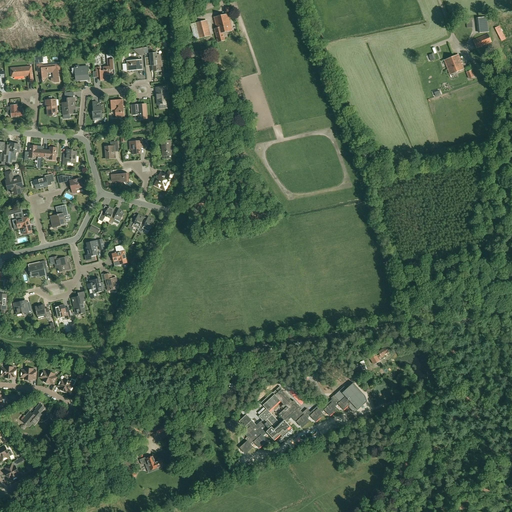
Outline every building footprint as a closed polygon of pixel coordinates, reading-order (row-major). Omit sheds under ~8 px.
[(213,17),(216,28),(214,29),(217,43),(226,41),(224,33),(233,31),(229,14),(213,17)] [(207,20),(197,22),(201,38),(211,35),(207,20)] [(488,34),(484,35),(472,40),(476,49),(488,44),(492,42),(488,34)] [(198,51),(195,51),(188,53),(189,58),(190,64),(193,63),(193,58),(199,56),(198,51)] [(150,53),(150,58),(151,66),(153,66),(153,72),(163,71),(162,61),(161,61),(160,55),(157,55),(157,53),(150,53)] [(108,55),(108,59),(109,66),(104,67),(104,71),(101,71),(100,67),(95,67),(96,78),(100,77),(100,81),(105,80),(105,75),(110,75),(110,70),(114,70),(113,58),(113,54),(108,55)] [(460,60),(459,56),(458,55),(444,60),(450,74),(464,69),(461,63),(460,63),(459,60),(460,60)] [(127,64),(123,64),(123,71),(142,70),(141,60),(127,61),(127,64)] [(41,68),(41,72),(42,81),(44,81),(48,76),(48,72),(54,72),(54,78),(51,78),(51,80),(54,83),(59,82),(58,70),(60,70),(59,64),(43,66),(43,64),(37,65),(37,68),(40,67),(41,68)] [(72,71),(71,71),(71,72),(72,72),(72,74),(75,74),(76,81),(81,80),(89,79),(87,66),(79,67),(79,66),(74,66),(75,68),(72,68),(72,71)] [(13,68),(10,68),(11,77),(14,77),(29,76),(29,83),(33,82),(32,67),(13,68)] [(472,70),(466,72),(469,79),(474,77),(472,70)] [(166,93),(166,87),(156,88),(158,105),(167,104),(167,99),(168,98),(168,93),(166,93)] [(65,103),(62,103),(63,119),(70,118),(69,114),(73,114),(73,110),(75,110),(75,102),(74,98),(68,98),(67,92),(65,93),(65,99),(65,103)] [(45,100),(45,104),(47,104),(48,114),(53,114),(53,115),(58,114),(57,100),(52,100),(52,96),(49,97),(49,100),(45,100)] [(110,101),(111,110),(114,110),(115,108),(115,104),(119,104),(119,109),(116,109),(115,111),(116,117),(124,117),(123,99),(110,101)] [(93,122),(103,121),(101,106),(97,107),(97,102),(92,102),(94,114),(92,114),(93,122)] [(11,113),(11,117),(23,116),(23,109),(18,110),(17,105),(10,106),(11,107),(6,107),(6,113),(11,113)] [(135,107),(132,107),(132,115),(139,114),(139,119),(147,119),(146,105),(135,105),(135,107)] [(139,141),(129,142),(130,149),(133,148),(134,154),(141,153),(140,148),(143,147),(143,139),(139,139),(139,141)] [(162,159),(172,158),(171,140),(162,141),(163,155),(162,156),(162,159)] [(111,147),(105,147),(106,159),(115,158),(115,150),(119,149),(118,142),(110,142),(111,147)] [(6,155),(5,162),(10,162),(10,157),(16,157),(16,152),(18,152),(18,149),(19,150),(19,147),(18,147),(19,144),(11,143),(10,145),(7,145),(6,155)] [(29,154),(28,158),(29,158),(35,159),(36,159),(36,157),(38,157),(39,157),(38,163),(42,164),(42,157),(43,150),(40,150),(41,147),(37,147),(37,146),(36,146),(30,145),(29,152),(29,154)] [(43,150),(42,157),(45,158),(49,158),(49,160),(56,161),(56,157),(57,148),(51,147),(50,147),(49,151),(43,150)] [(68,150),(67,154),(67,156),(64,156),(63,164),(67,165),(67,161),(71,162),(71,163),(76,163),(77,152),(73,151),(73,150),(68,150)] [(11,171),(5,173),(7,182),(6,182),(8,191),(12,190),(14,195),(22,193),(21,189),(23,188),(20,177),(13,179),(11,171)] [(167,188),(173,175),(171,173),(168,173),(165,171),(164,174),(161,172),(159,177),(155,184),(160,187),(161,184),(162,185),(162,186),(167,188)] [(129,182),(128,173),(111,175),(111,182),(116,181),(116,183),(129,182)] [(34,181),(36,189),(48,187),(48,186),(52,185),(50,175),(45,176),(46,178),(34,181)] [(73,177),(66,176),(67,182),(70,182),(72,190),(73,194),(77,193),(76,191),(84,190),(81,178),(74,180),(73,177)] [(56,215),(50,216),(52,224),(56,223),(57,227),(66,225),(65,223),(64,217),(68,216),(68,213),(67,211),(67,209),(66,205),(62,206),(63,210),(56,211),(57,214),(56,214),(56,215)] [(102,213),(98,220),(103,222),(105,216),(110,219),(113,213),(114,211),(115,209),(109,206),(108,207),(106,212),(103,210),(103,211),(102,213)] [(22,208),(6,212),(7,216),(15,214),(17,223),(14,224),(15,229),(23,227),(25,234),(31,232),(29,225),(30,225),(28,217),(24,218),(22,208)] [(110,219),(108,222),(109,223),(111,224),(112,224),(114,222),(115,219),(120,221),(125,212),(119,209),(117,213),(116,214),(113,213),(110,219)] [(132,218),(128,228),(132,230),(133,227),(138,229),(142,221),(144,217),(138,214),(137,216),(135,220),(132,218)] [(148,232),(150,230),(154,220),(148,217),(147,219),(145,223),(142,221),(138,229),(137,231),(141,233),(143,230),(148,232)] [(86,247),(88,257),(97,255),(96,247),(99,246),(100,250),(105,249),(103,241),(99,242),(99,240),(87,243),(87,247),(86,247)] [(117,253),(112,254),(115,266),(127,263),(123,245),(115,247),(117,253)] [(59,272),(71,269),(70,264),(68,265),(66,257),(58,259),(57,256),(53,257),(56,269),(58,268),(59,272)] [(45,260),(40,262),(28,264),(31,277),(40,275),(41,276),(46,275),(44,269),(47,268),(45,260)] [(109,274),(105,275),(108,291),(113,290),(113,289),(118,288),(116,278),(113,279),(113,280),(110,280),(109,274)] [(91,283),(88,284),(89,288),(91,299),(97,297),(96,292),(102,291),(102,290),(105,290),(103,282),(100,283),(99,279),(91,281),(91,283)] [(79,296),(72,298),(76,315),(85,312),(83,302),(86,301),(84,292),(79,294),(79,296)] [(0,309),(2,309),(1,313),(7,314),(8,305),(8,303),(6,303),(7,295),(4,294),(0,293),(0,309)] [(23,301),(13,304),(15,310),(16,310),(17,314),(22,313),(22,314),(26,313),(26,315),(29,314),(27,303),(24,304),(23,301)] [(45,305),(36,307),(39,319),(44,317),(44,316),(47,316),(50,315),(49,308),(46,309),(45,305)] [(71,318),(69,310),(66,311),(64,305),(55,307),(57,318),(66,316),(67,319),(71,318)] [(380,354),(378,356),(380,358),(385,355),(384,354),(388,351),(390,350),(388,347),(386,348),(386,347),(379,352),(380,354)] [(374,364),(380,361),(376,354),(370,358),(374,364)] [(357,367),(355,368),(358,374),(363,372),(362,368),(366,366),(365,363),(364,361),(360,363),(361,365),(359,366),(358,364),(356,364),(357,367)] [(16,377),(17,370),(13,369),(14,367),(6,367),(6,369),(1,368),(1,376),(5,376),(5,378),(13,379),(13,377),(16,377)] [(25,380),(32,380),(32,379),(36,379),(37,371),(33,371),(33,369),(26,368),(25,370),(21,370),(20,378),(25,378),(25,380)] [(50,383),(54,384),(57,377),(54,376),(55,374),(48,371),(47,372),(43,370),(39,378),(43,379),(43,381),(50,384),(50,383)] [(61,379),(57,386),(60,388),(60,389),(67,393),(67,391),(71,393),(75,386),(74,386),(76,381),(72,379),(70,382),(65,379),(64,381),(61,379)] [(366,402),(363,394),(352,383),(347,388),(344,385),(334,395),(331,398),(332,399),(331,400),(321,409),(318,405),(311,411),(310,412),(308,410),(307,409),(303,412),(302,413),(302,412),(301,411),(300,410),(299,409),(298,408),(300,406),(294,400),(292,402),(284,393),(283,391),(281,389),(282,389),(282,388),(280,386),(274,392),(273,393),(273,392),(267,397),(266,398),(261,402),(261,403),(262,404),(263,405),(267,409),(259,416),(262,420),(260,422),(257,424),(256,425),(252,420),(247,415),(244,418),(240,421),(245,427),(246,426),(248,429),(245,433),(248,437),(246,439),(247,441),(240,447),(246,453),(252,447),(253,446),(251,444),(255,441),(259,446),(260,447),(267,440),(263,436),(262,435),(266,431),(274,440),(281,433),(282,435),(283,436),(292,428),(291,426),(290,426),(288,424),(286,422),(289,420),(289,419),(292,417),(293,419),(294,419),(295,421),(296,422),(297,421),(302,427),(310,420),(308,418),(311,415),(316,421),(323,414),(322,412),(325,409),(330,415),(337,408),(336,406),(339,403),(344,409),(348,405),(350,407),(349,407),(354,413),(366,402)] [(30,411),(22,421),(26,424),(25,424),(26,425),(27,424),(29,427),(32,423),(34,425),(37,422),(37,421),(38,420),(39,420),(43,415),(40,413),(45,408),(40,404),(35,409),(36,410),(33,414),(30,411)] [(233,419),(226,425),(234,433),(241,427),(233,419)] [(163,422),(153,425),(157,434),(166,430),(163,422)] [(5,447),(0,449),(0,458),(2,462),(9,458),(9,457),(13,455),(11,451),(8,452),(5,447)] [(153,456),(150,457),(150,456),(140,460),(142,465),(145,464),(147,467),(150,466),(151,469),(154,468),(155,469),(158,468),(164,466),(161,460),(155,462),(154,459),(153,456)] [(12,464),(5,467),(7,471),(5,471),(9,478),(10,478),(12,481),(19,478),(17,474),(19,473),(15,466),(14,467),(12,464)]
